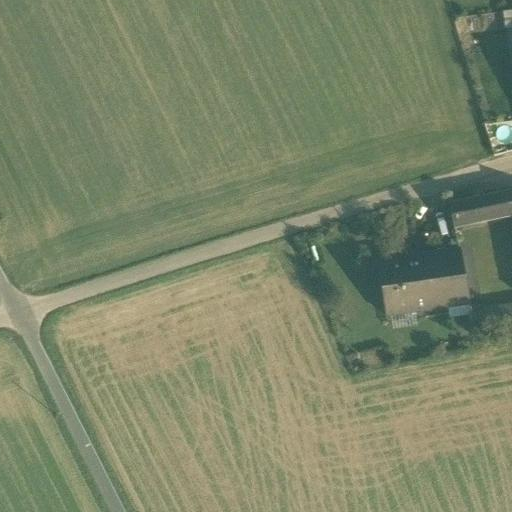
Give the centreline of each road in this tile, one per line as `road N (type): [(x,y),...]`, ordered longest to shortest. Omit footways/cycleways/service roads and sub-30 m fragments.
road 1 (unclassified): [(12,316),(511,161)]
road 2 (unclassified): [(12,316),(112,511)]
